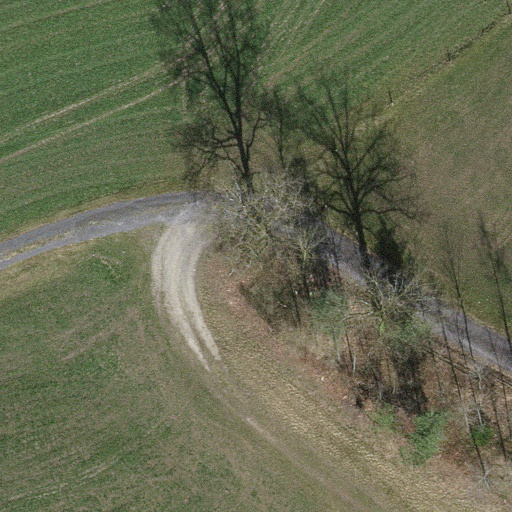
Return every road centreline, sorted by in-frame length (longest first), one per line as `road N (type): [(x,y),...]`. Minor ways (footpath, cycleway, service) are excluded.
road 1 (track): [(373,511),(272,430),(202,349),(180,279),(178,209)]
road 2 (track): [(511,359),(295,224),(259,211),(178,209)]
road 3 (track): [(178,209),(74,231),(0,260)]
